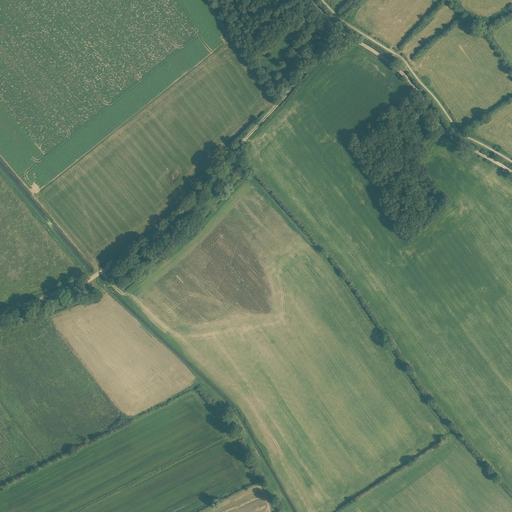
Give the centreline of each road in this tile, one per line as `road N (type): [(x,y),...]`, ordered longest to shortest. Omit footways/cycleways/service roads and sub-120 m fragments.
road 1 (track): [(357,41),(329,45),(167,227),(88,279),(0,312)]
road 2 (track): [(511,171),(447,133),(403,74),(310,0)]
road 3 (track): [(277,104),(208,0)]
